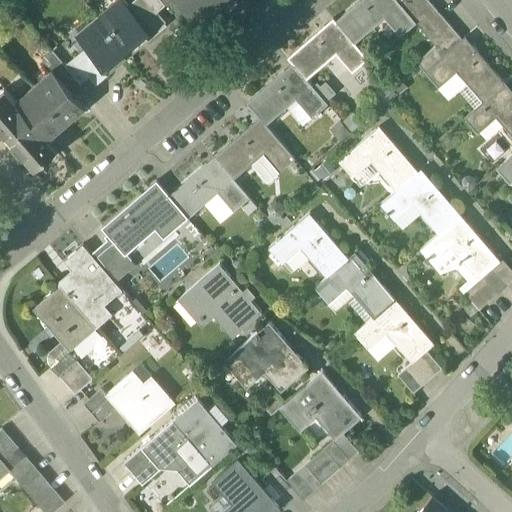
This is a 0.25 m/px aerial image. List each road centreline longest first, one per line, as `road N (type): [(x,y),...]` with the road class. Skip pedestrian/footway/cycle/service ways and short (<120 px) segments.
road 1 (residential): [(0,261),(317,0)]
road 2 (residential): [(117,511),(0,352)]
road 3 (residential): [(431,433),(511,340)]
